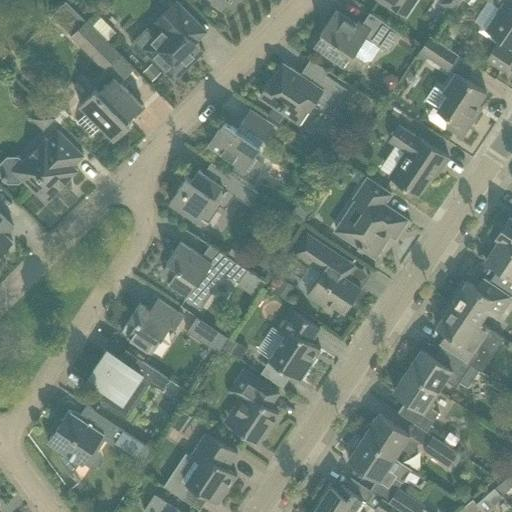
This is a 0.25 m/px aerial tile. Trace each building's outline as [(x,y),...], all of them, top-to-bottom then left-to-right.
[(131,44),(146,59),(149,56),(174,81),(204,51),(196,43),(207,31),(176,0),(153,23),(156,25),(150,30),(147,27),(131,44)] [(382,0),(404,15),(414,0),(382,0)] [(442,0),(440,3),(454,12),(461,0),(442,0)] [(511,0),(487,0),(500,8),(486,29),(500,38),(487,59),(504,71),(511,57),(511,0)] [(322,33),(314,47),(330,58),(343,67),(352,53),(365,62),(371,61),(380,48),(385,52),(399,32),(370,12),(362,24),(358,21),(356,23),(335,10),(321,32),(322,33)] [(71,36),(87,51),(104,69),(119,54),(86,21),(71,36)] [(420,51),(448,70),(458,55),(430,36),(420,51)] [(152,63),(144,71),(152,80),(161,72),(152,63)] [(271,80),(260,97),(277,108),(299,123),(308,110),(309,111),(316,100),(333,111),(347,90),(325,75),(318,87),(300,74),(283,63),(272,80),(271,80)] [(444,92),(448,94),(437,110),(433,107),(428,115),(429,119),(444,130),(446,126),(462,137),(483,106),(479,103),(486,92),(456,72),(444,92)] [(386,75),(383,81),(385,86),(391,89),(396,87),(399,82),(397,76),(392,74),(386,75)] [(87,112),(77,122),(91,136),(101,126),(115,140),(131,124),(128,120),(142,106),(114,77),(99,92),(96,88),(80,105),(87,112)] [(394,89),(389,97),(397,101),(402,94),(394,89)] [(32,117),(43,129),(55,118),(43,106),(32,117)] [(395,108),(392,113),(398,117),(402,112),(395,108)] [(260,145),(264,138),(264,139),(273,125),(250,109),(237,129),(224,121),(208,145),(245,170),(261,146),(260,145)] [(389,140),(406,151),(389,177),(418,196),(437,167),(440,169),(449,157),(416,135),(416,136),(399,125),(389,140)] [(46,138),(28,156),(13,170),(46,203),(60,188),(72,188),(73,176),(78,170),(73,166),(84,155),(58,130),(48,141),(46,138)] [(169,203),(186,214),(199,223),(209,208),(215,212),(220,205),(225,209),(234,195),(250,206),(258,193),(230,173),(222,185),(199,170),(191,181),(186,177),(169,203)] [(336,230),(358,245),(375,257),(390,234),(395,237),(407,219),(384,204),(391,193),(368,177),(354,199),(356,200),(336,230)] [(0,253),(12,242),(5,235),(13,226),(0,213),(0,253)] [(496,237),(499,240),(499,239),(511,247),(511,217),(510,216),(496,237)] [(347,278),(355,265),(307,233),(294,253),(322,272),(307,295),(325,307),(328,302),(345,313),(356,295),(353,293),(358,286),(347,278)] [(490,281),(511,295),(511,247),(499,239),(499,240),(485,260),(502,271),(495,282),(491,279),(490,281)] [(166,266),(165,270),(165,275),(166,279),(170,282),(169,283),(187,295),(185,298),(201,309),(219,282),(225,273),(239,283),(248,270),(226,255),(211,245),(203,257),(197,253),(181,242),(167,262),(169,263),(166,266)] [(271,248),(261,263),(272,271),(282,255),(271,248)] [(458,294),(452,304),(480,323),(487,312),(498,319),(511,297),(511,295),(490,281),(484,277),(477,288),(467,281),(466,282),(462,280),(455,291),(458,294)] [(283,280),(274,293),(285,300),(293,287),(283,280)] [(140,304),(121,332),(151,353),(161,338),(162,339),(171,326),(175,329),(184,316),(174,310),(166,321),(140,304)] [(439,343),(446,348),(468,363),(483,341),(487,343),(495,332),(480,323),(452,304),(445,314),(441,312),(434,322),(438,324),(436,326),(446,333),(439,343)] [(285,336),(269,360),(283,369),(300,380),(320,349),(311,342),(320,328),(303,317),(292,310),(279,331),(285,336)] [(197,317),(187,332),(219,353),(229,338),(219,331),(197,317)] [(229,317),(219,331),(229,338),(238,323),(229,317)] [(230,338),(224,348),(240,359),(247,349),(230,338)] [(421,349),(407,370),(438,391),(445,380),(456,387),(460,381),(468,387),(479,370),(468,363),(446,348),(438,360),(421,349)] [(161,374),(125,350),(119,360),(109,353),(108,354),(92,378),(102,385),(94,396),(130,420),(161,374)] [(225,421),(242,432),(258,443),(278,413),(269,407),(279,392),(262,381),(244,369),(230,390),(241,397),(225,421)] [(438,391),(407,370),(393,391),(410,402),(402,415),(427,431),(431,424),(439,412),(432,408),(435,404),(431,402),(438,391)] [(143,443),(87,405),(79,416),(69,410),(62,420),(59,418),(51,430),(54,432),(47,442),(63,453),(60,458),(71,473),(78,463),(83,466),(104,435),(135,455),(143,443)] [(365,434),(363,437),(395,458),(402,447),(411,453),(420,441),(379,414),(371,424),(369,423),(362,432),(365,434)] [(177,419),(173,425),(183,432),(187,426),(177,419)] [(431,424),(427,431),(433,435),(437,438),(442,431),(431,424)] [(185,482),(201,492),(218,504),(237,475),(227,468),(237,452),(221,441),(207,432),(191,456),(199,461),(185,482)] [(424,449),(448,466),(458,452),(437,438),(433,435),(424,449)] [(395,458),(363,437),(361,440),(358,438),(352,448),(355,449),(348,460),(364,471),(389,487),(404,464),(395,458)] [(145,463),(153,449),(143,443),(135,455),(134,456),(145,463)] [(504,480),(495,488),(501,495),(511,487),(504,480)] [(331,486),(319,504),(331,511),(358,511),(355,509),(363,498),(342,484),(337,491),(331,486)] [(429,511),(423,508),(425,506),(398,488),(389,502),(403,511),(429,511)] [(485,496),(476,503),(479,507),(479,508),(483,511),(492,504),(501,495),(495,488),(485,496)] [(367,503),(376,508),(382,498),(374,492),(367,503)] [(144,511),(145,511),(181,511),(155,494),(144,511)] [(376,508),(381,511),(403,511),(389,502),(388,502),(382,498),(376,508)] [(476,503),(472,499),(463,507),(457,511),(473,511),(479,508),(479,507),(476,503)]
